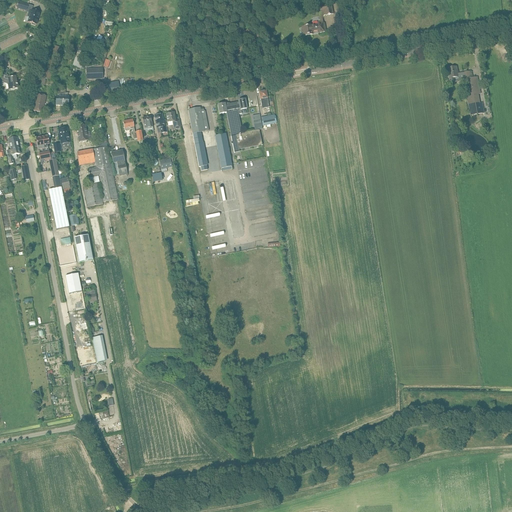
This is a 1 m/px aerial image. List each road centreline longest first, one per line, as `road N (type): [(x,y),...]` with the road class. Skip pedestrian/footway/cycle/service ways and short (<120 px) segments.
road 1 (secondary): [(23,123),(511,32)]
road 2 (track): [(511,446),(440,451),(197,511)]
road 3 (unclassified): [(85,422),(23,123)]
road 4 (track): [(121,490),(270,468),(406,415)]
road 5 (unclassified): [(23,123),(61,0)]
